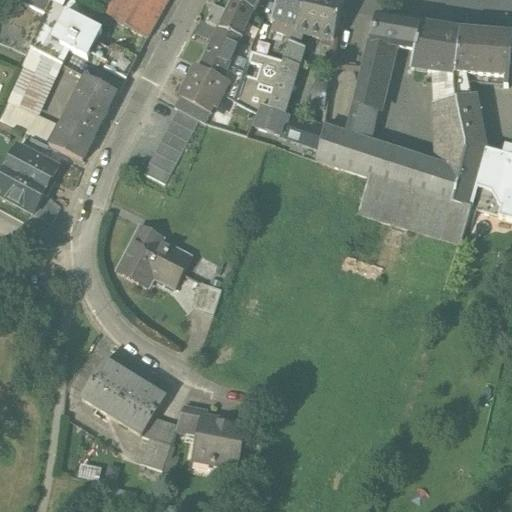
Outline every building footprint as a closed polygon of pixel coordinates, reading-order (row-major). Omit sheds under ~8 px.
[(66,14),(76,19),(83,6),(72,0),(51,0),(45,16),(29,50),(61,66),(61,65),(62,65),(70,51),(52,42),(66,14)] [(110,0),(103,14),(147,41),(167,1),(167,0),(110,0)] [(232,3),(230,3),(224,0),(206,0),(205,2),(215,6),(206,26),(219,32),(220,31),(241,39),(254,12),(232,3)] [(233,0),(232,3),(254,12),(259,0),(233,0)] [(343,0),(305,0),(296,32),(294,32),(292,38),(291,38),(277,85),(268,109),(284,115),(304,49),(299,47),(302,35),(333,42),(343,0)] [(305,0),(278,0),(271,24),(272,26),(273,26),(271,32),(291,38),(292,38),(294,32),(296,32),(305,0)] [(52,42),(70,51),(87,60),(102,32),(76,19),(66,14),(52,42)] [(403,22),(377,17),(366,60),(359,58),(357,69),(363,70),(346,136),(367,143),(376,106),(379,107),(382,105),(396,49),(397,49),(403,22)] [(460,32),(403,22),(397,49),(415,52),(411,69),(438,73),(455,76),(460,32)] [(241,39),(220,31),(219,32),(206,26),(202,25),(197,35),(213,43),(200,72),(200,73),(222,81),(227,70),(241,41),(240,40),(241,39)] [(511,37),(511,36),(460,32),(455,76),(454,86),(466,151),(460,174),(452,204),(470,210),(471,211),(487,152),(472,78),(506,81),(508,65),(509,65),(511,37)] [(37,117),(61,66),(29,50),(0,114),(0,124),(45,146),(56,125),(37,117)] [(257,117),(262,108),(268,109),(283,63),(251,53),(234,104),(257,117)] [(222,82),(200,73),(200,72),(195,69),(180,99),(211,116),(221,97),(227,84),(222,81),(222,82)] [(222,81),(227,84),(238,89),(243,76),(227,70),(222,81)] [(442,168),(460,174),(466,151),(454,86),(455,76),(438,73),(442,168)] [(84,77),(49,148),(82,163),(116,94),(84,77)] [(238,89),(227,84),(221,97),(234,104),(238,89)] [(206,127),(211,116),(180,99),(174,110),(178,111),(198,122),(206,127)] [(284,115),(262,108),(257,117),(253,127),(280,136),(284,115)] [(165,186),(198,122),(178,111),(144,175),(165,186)] [(280,136),(319,150),(324,128),(284,115),(280,136)] [(346,136),(324,128),(318,162),(369,179),(378,182),(388,151),(346,136)] [(503,156),(487,152),(471,211),(511,221),(511,148),(505,146),(503,156)] [(442,168),(388,151),(378,182),(452,205),(452,204),(460,174),(442,168)] [(29,154),(14,183),(2,177),(0,179),(0,198),(32,217),(43,197),(47,199),(47,198),(54,184),(51,182),(57,170),(29,154)] [(378,182),(369,179),(358,215),(458,246),(470,210),(452,204),(452,205),(378,182)] [(60,209),(47,198),(47,199),(43,197),(32,217),(51,227),(60,209)] [(164,239),(141,227),(130,248),(132,249),(119,274),(140,285),(147,270),(159,276),(157,281),(176,291),(192,260),(161,243),(164,239)] [(345,256),(340,269),(378,283),(383,268),(345,256)] [(222,293),(200,285),(192,311),(214,319),(222,293)] [(165,399),(106,363),(107,362),(105,361),(80,401),(82,402),(82,401),(141,438),(140,439),(142,439),(143,439),(154,420),(167,399),(166,398),(165,399)] [(198,438),(202,422),(203,422),(205,414),(184,410),(178,428),(176,434),(198,438)] [(176,434),(178,428),(154,420),(143,439),(151,441),(171,449),(176,434)] [(203,422),(202,422),(198,438),(195,457),(211,460),(210,465),(237,470),(245,428),(231,425),(230,427),(203,422)] [(163,474),(171,449),(151,441),(142,467),(163,474)]
